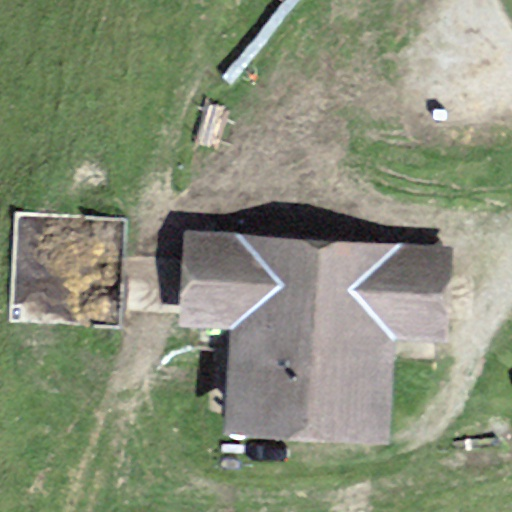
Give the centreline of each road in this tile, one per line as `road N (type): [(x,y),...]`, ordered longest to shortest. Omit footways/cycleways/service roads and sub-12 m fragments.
road 1 (track): [(169,213),(477,232),(511,224)]
road 2 (track): [(376,462),(432,443),(469,392),(511,293)]
